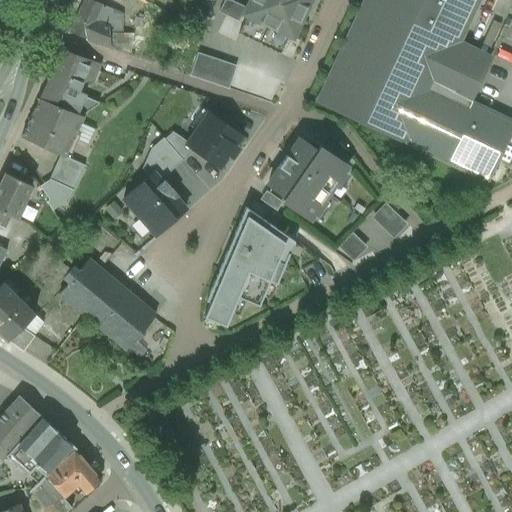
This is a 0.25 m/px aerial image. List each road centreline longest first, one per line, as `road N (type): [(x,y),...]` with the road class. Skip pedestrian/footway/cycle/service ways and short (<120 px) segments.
road 1 (residential): [(337,0),(286,115),(200,244),(186,292),(196,361)]
road 2 (tertiary): [(130,472),(70,408),(0,356)]
